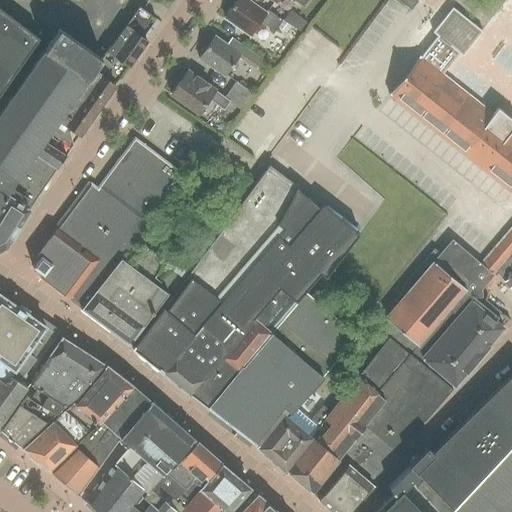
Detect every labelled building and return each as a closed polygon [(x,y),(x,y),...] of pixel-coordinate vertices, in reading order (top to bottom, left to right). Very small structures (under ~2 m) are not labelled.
[(261,23),(274,33),(278,27),(282,22),(282,21),(268,11),(266,14),(245,0),(236,0),(224,18),(251,37),(261,23)] [(269,0),(283,9),(289,0),(291,0),(303,7),(307,0),(269,0)] [(397,0),(410,11),(418,3),(414,0),(397,0)] [(143,39),(156,20),(139,9),(111,47),(107,53),(114,58),(129,68),(147,42),(143,39)] [(511,131),(448,81),(451,76),(451,69),(448,67),(458,53),(463,57),(482,33),(452,9),(433,33),(438,37),(390,94),(511,191),(511,131)] [(291,11),(285,20),(300,31),(306,22),(291,11)] [(36,45),(0,17),(0,95),(8,84),(36,45)] [(282,22),(278,27),(286,32),(290,27),(282,22)] [(87,81),(101,60),(103,58),(59,28),(44,50),(36,45),(8,84),(0,95),(0,207),(8,195),(18,179),(28,164),(44,142),(50,133),(75,97),(87,81)] [(256,70),(262,62),(231,40),(227,45),(214,37),(198,60),(225,79),(239,58),(256,70)] [(110,64),(114,58),(107,53),(103,58),(101,60),(87,81),(75,97),(97,112),(115,87),(105,79),(107,76),(111,78),(117,69),(110,64)] [(247,104),(229,92),(224,99),(214,92),(215,91),(187,72),(171,95),(199,115),(209,100),(224,111),(229,104),(241,112),(247,104)] [(229,92),(247,104),(253,95),(236,83),(229,92)] [(79,137),(97,112),(75,97),(50,133),(44,142),(46,144),(53,135),(58,139),(62,131),(61,131),(64,127),(79,137)] [(128,255),(187,177),(136,138),(98,189),(90,184),(37,256),(40,258),(33,267),(42,274),(40,277),(70,301),(81,309),(120,258),(126,253),(128,255)] [(46,144),(44,142),(28,164),(18,179),(8,195),(0,207),(0,251),(7,248),(41,192),(56,170),(66,156),(46,144)] [(325,278),(360,234),(269,165),(216,233),(130,345),(162,373),(208,409),(271,333),(320,274),(325,278)] [(185,273),(216,233),(203,223),(157,285),(152,282),(163,260),(147,248),(133,267),(120,258),(81,309),(129,344),(184,272),(185,273)] [(389,322),(380,332),(389,339),(409,355),(410,355),(420,363),(423,361),(422,360),(471,303),(473,304),(494,276),(452,240),(440,254),(434,250),(400,290),(405,294),(385,319),(389,322)] [(511,292),(511,254),(495,273),(511,292)] [(358,337),(311,296),(306,292),(272,333),(271,333),(208,409),(256,445),(283,409),(291,415),(297,408),(358,337)] [(0,427),(28,386),(19,381),(52,333),(0,295),(0,427)] [(471,303),(422,360),(423,361),(454,387),(502,329),(481,311),(473,304),(471,303)] [(61,338),(32,386),(46,396),(41,406),(55,414),(63,407),(81,397),(108,367),(61,338)] [(311,438),(284,471),(311,494),(339,459),(338,458),(377,411),(385,400),(378,394),(376,393),(409,355),(389,339),(358,378),(330,412),(323,420),(330,425),(316,442),(311,438)] [(339,459),(311,494),(331,511),(349,511),(362,499),(364,500),(374,488),(373,487),(425,421),(452,390),(420,363),(410,355),(409,355),(376,393),(378,394),(385,400),(377,411),(338,458),(339,459)] [(91,430),(132,386),(110,369),(78,405),(76,403),(74,404),(68,412),(91,430)] [(511,373),(432,452),(427,446),(408,464),(410,466),(389,487),(393,491),(371,511),(453,511),(452,510),(499,461),(507,452),(511,446),(511,373)] [(132,386),(91,430),(50,473),(79,497),(120,439),(150,403),(132,386)] [(20,407),(1,432),(16,445),(19,447),(34,434),(52,417),(55,414),(41,406),(36,403),(33,405),(25,410),(20,407)] [(172,469),(195,442),(150,403),(120,439),(129,447),(119,457),(86,503),(97,511),(129,511),(130,511),(154,482),(154,481),(162,472),(163,473),(168,467),(172,469)] [(322,405),(310,420),(317,426),(320,423),(323,420),(330,412),(322,405)] [(291,415),(289,417),(309,434),(317,426),(310,420),(297,408),(291,415)] [(68,412),(65,411),(22,450),(50,473),(91,430),(68,412)] [(284,415),(257,449),(284,471),(311,438),(284,415)] [(222,465),(217,461),(195,442),(172,469),(168,467),(163,473),(162,472),(154,481),(154,482),(183,507),(178,511),(181,511),(202,489),(222,465)] [(511,511),(511,446),(507,452),(499,461),(452,510),(453,511),(511,511)] [(227,511),(249,489),(222,465),(202,489),(181,511),(227,511)] [(178,511),(183,507),(154,482),(130,511),(178,511)] [(277,511),(258,495),(241,511),(277,511)]
